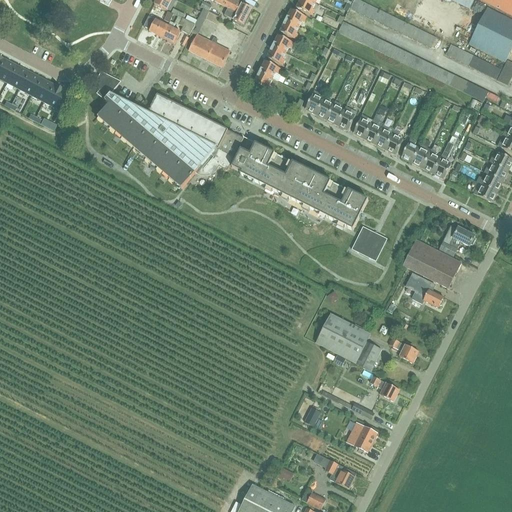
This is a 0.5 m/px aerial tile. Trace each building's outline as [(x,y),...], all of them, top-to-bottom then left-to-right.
[(172,0),(157,0),(154,6),(166,12),(172,0)] [(208,0),(227,10),(224,17),(233,22),(232,24),(243,29),(248,19),(247,19),(251,10),(242,6),(244,0),(208,0)] [(315,5),(305,0),(300,0),(296,9),(312,17),(314,12),(312,11),(315,5)] [(355,0),(354,0),(352,7),(350,10),(355,13),(360,2),(355,0)] [(407,14),(411,0),(397,0),(395,10),(407,14)] [(511,0),(446,0),(469,11),(474,0),(477,0),(511,17),(511,0)] [(355,13),(359,15),(364,5),(360,2),(355,13)] [(200,8),(209,12),(211,7),(203,3),(200,8)] [(364,5),(359,15),(364,17),(369,7),(364,5)] [(364,17),(369,19),(374,9),(369,7),(364,17)] [(374,9),(369,19),(374,22),(379,11),(374,9)] [(511,22),(487,10),(473,37),(469,45),(505,63),(509,55),(511,48),(511,22)] [(173,16),(174,16),(178,18),(178,17),(184,20),(185,17),(175,12),(173,11),(171,15),(173,16)] [(203,11),(195,26),(201,29),(209,14),(203,11)] [(291,11),(285,22),(298,29),(301,23),(304,24),(306,19),(291,11)] [(374,22),(378,24),(384,14),(379,11),(374,22)] [(164,21),(169,24),(170,23),(174,16),(173,16),(171,15),(168,13),(164,21)] [(378,24),(383,26),(388,16),(384,14),(378,24)] [(383,26),(388,29),(393,18),(388,16),(383,26)] [(181,32),(186,34),(191,24),(184,20),(178,17),(178,18),(175,24),(183,28),(181,32)] [(388,29),(393,31),(398,21),(393,18),(388,29)] [(149,33),(162,39),(167,28),(155,21),(149,33)] [(393,31),(398,33),(403,23),(398,21),(393,31)] [(298,29),(285,22),(280,33),(295,41),(298,36),(295,35),(298,29)] [(170,23),(169,24),(167,28),(162,39),(174,46),(180,34),(173,30),(175,26),(170,23)] [(398,33),(402,36),(407,25),(403,23),(398,33)] [(227,59),(230,53),(216,46),(218,41),(213,39),(211,44),(197,37),(201,29),(195,26),(191,24),(186,34),(190,36),(191,34),(196,37),(188,53),(221,69),(227,59)] [(343,36),(348,26),(343,24),(338,33),(343,36)] [(407,38),(412,28),(407,25),(402,36),(407,38)] [(343,36),(348,38),(353,28),(348,26),(343,36)] [(348,38),(353,41),(358,31),(353,28),(348,38)] [(407,38),(412,40),(417,30),(412,28),(407,38)] [(417,30),(412,40),(417,43),(422,32),(417,30)] [(353,41),(358,43),(362,33),(358,31),(353,41)] [(417,43),(421,45),(426,35),(422,32),(417,43)] [(358,43),(362,45),(367,35),(362,33),(358,43)] [(363,46),(367,48),(372,38),(367,35),(362,45),(363,46)] [(421,45),(426,47),(431,37),(426,35),(421,45)] [(278,37),(272,48),(285,55),(288,49),(291,50),(293,45),(278,37)] [(436,39),(431,37),(426,47),(431,50),(436,39)] [(367,48),(372,50),(377,40),(372,38),(367,48)] [(377,40),(372,50),(374,51),(377,52),(382,42),(377,40)] [(377,52),(382,55),(386,45),(382,42),(377,52)] [(382,55),(386,57),(391,47),(386,45),(382,55)] [(445,56),(450,59),(455,48),(450,46),(445,56)] [(354,48),(351,55),(357,58),(361,48),(357,47),(356,49),(354,48)] [(386,57),(391,59),(396,49),(391,47),(386,57)] [(285,55),(272,48),(266,59),(282,67),(284,62),(282,61),(285,55)] [(455,48),(450,59),(454,61),(459,51),(455,48)] [(391,59),(396,62),(401,52),(396,49),(391,59)] [(454,61),(459,63),(464,53),(459,51),(454,61)] [(396,62),(401,64),(406,54),(401,52),(396,62)] [(346,56),(338,53),(336,58),(343,61),(346,56)] [(459,63),(464,65),(469,55),(464,53),(459,63)] [(406,66),(410,56),(406,54),(401,64),(406,66)] [(469,55),(464,65),(468,68),(473,57),(469,55)] [(406,66),(411,69),(415,59),(410,56),(406,66)] [(468,68),(473,70),(478,60),(473,57),(468,68)] [(415,59),(411,69),(415,71),(420,61),(415,59)] [(16,67),(3,60),(0,66),(0,81),(6,85),(16,67)] [(473,70),(477,72),(482,62),(478,60),(473,70)] [(415,71),(420,73),(425,63),(420,61),(415,71)] [(477,72),(482,74),(487,64),(482,62),(477,72)] [(265,63),(259,74),(272,81),(275,75),(278,76),(280,71),(265,63)] [(420,73),(425,76),(430,66),(425,63),(420,73)] [(492,66),(487,64),(482,74),(487,77),(492,66)] [(425,76),(430,78),(435,68),(430,66),(425,76)] [(487,77),(491,79),(496,69),(492,66),(487,77)] [(28,73),(16,67),(6,85),(18,91),(28,73)] [(511,76),(511,70),(505,67),(502,72),(511,77),(511,76)] [(430,78),(435,80),(439,70),(435,68),(430,78)] [(501,71),(496,69),(491,79),(496,81),(501,71)] [(435,80),(439,83),(444,73),(439,70),(435,80)] [(511,77),(502,72),(500,77),(509,82),(511,77)] [(40,79),(28,73),(18,91),(31,98),(40,79)] [(95,85),(95,86),(100,90),(96,95),(105,102),(111,95),(121,83),(108,77),(101,73),(96,83),(95,85)] [(439,83),(444,85),(449,75),(444,73),(439,83)] [(272,81),(259,74),(253,85),(269,93),(271,88),(269,87),(272,81)] [(444,85),(449,87),(454,77),(449,75),(444,85)] [(449,87),(454,90),(459,80),(454,77),(449,87)] [(509,82),(500,77),(497,82),(507,87),(509,82)] [(53,86),(40,79),(31,98),(43,104),(53,86)] [(454,90),(459,92),(463,82),(459,80),(454,90)] [(459,92),(464,94),(468,84),(463,82),(459,92)] [(464,94),(468,97),(473,87),(468,84),(464,94)] [(65,92),(53,86),(43,104),(56,111),(65,92)] [(468,97),(473,99),(478,89),(473,87),(468,97)] [(473,99),(478,101),(483,91),(478,89),(473,99)] [(361,95),(357,103),(361,106),(365,97),(367,93),(362,91),(361,95)] [(483,91),(478,101),(483,104),(488,94),(483,91)] [(305,111),(316,117),(325,99),(324,99),(323,102),(317,100),(319,96),(314,93),(305,111)] [(171,154),(183,164),(196,174),(198,172),(200,173),(203,175),(207,175),(211,174),(215,172),(218,169),(219,167),(227,172),(242,143),(230,137),(229,138),(225,137),(218,151),(204,144),(190,137),(176,130),(162,123),(148,116),(148,115),(111,96),(111,95),(105,102),(110,106),(112,103),(124,114),(136,124),(148,134),(160,144),(171,154)] [(157,96),(148,115),(148,116),(162,123),(172,104),(157,96)] [(316,117),(326,122),(335,104),(333,108),(328,105),(329,101),(325,99),(316,117)] [(472,100),(469,107),(478,112),(482,105),(472,100)] [(110,130),(124,114),(112,103),(110,106),(98,120),(110,130)] [(172,104),(162,123),(176,130),(186,111),(172,104)] [(326,122),(337,127),(346,109),(345,109),(344,113),(338,110),(340,106),(335,104),(326,122)] [(346,109),(337,127),(348,132),(355,118),(349,115),(351,112),(346,109)] [(384,118),(387,111),(382,109),(379,115),(384,118)] [(186,111),(176,130),(190,137),(200,117),(186,111)] [(122,140),(136,124),(124,114),(110,130),(122,140)] [(200,117),(190,137),(204,144),(214,124),(200,117)] [(353,135),(364,141),(373,123),(372,123),(371,126),(365,124),(367,120),(362,117),(353,135)] [(511,128),(511,122),(506,120),(503,124),(509,126),(511,128)] [(50,123),(47,129),(53,132),(56,127),(50,123)] [(364,141),(374,146),(383,128),(381,132),(376,129),(378,125),(373,123),(364,141)] [(464,128),(462,131),(468,134),(473,126),(466,123),(464,128)] [(134,150),(148,134),(136,124),(122,140),(134,150)] [(214,124),(204,144),(218,151),(225,137),(228,132),(214,124)] [(511,140),(511,128),(509,126),(509,127),(511,128),(509,134),(506,132),(503,137),(511,140)] [(374,146),(385,151),(394,133),(392,137),(386,134),(388,131),(383,128),(374,146)] [(399,136),(394,133),(385,151),(396,157),(403,142),(397,140),(399,136)] [(134,150),(146,160),(160,144),(148,134),(134,150)] [(511,154),(511,140),(503,137),(507,139),(504,144),(500,143),(498,147),(511,154)] [(440,161),(433,175),(444,181),(451,167),(445,164),(447,160),(455,143),(450,140),(449,144),(448,143),(442,158),(440,161)] [(401,159),(412,165),(421,147),(420,147),(419,150),(413,148),(415,144),(410,142),(401,159)] [(157,170),(171,154),(160,144),(146,160),(157,170)] [(368,202),(256,145),(250,156),(241,151),(232,169),(241,174),(240,176),(353,232),(368,202)] [(421,147),(412,165),(422,170),(431,152),(429,156),(424,153),(426,149),(421,147)] [(422,170),(433,175),(440,161),(434,158),(436,155),(431,152),(422,170)] [(157,170),(169,180),(183,164),(171,154),(157,170)] [(493,166),(507,173),(511,163),(511,161),(499,155),(496,161),(492,159),(490,164),(493,166)] [(182,191),(196,174),(183,164),(169,180),(182,191)] [(502,183),(507,173),(493,166),(490,172),(487,170),(484,175),(488,177),(488,176),(502,183)] [(497,194),(502,183),(488,176),(488,177),(485,181),(479,178),(476,184),(479,185),(482,187),(483,187),(497,194)] [(452,178),(449,185),(455,188),(458,181),(452,178)] [(463,187),(467,191),(473,185),(469,180),(463,187)] [(483,187),(482,187),(480,193),(476,191),(473,196),(491,205),(497,194),(483,187)] [(387,241),(363,228),(352,251),(376,263),(387,241)] [(443,244),(439,251),(453,258),(458,248),(458,247),(460,244),(469,248),(470,246),(472,247),(475,241),(473,240),(475,238),(464,232),(464,231),(459,228),(459,230),(458,229),(457,231),(451,228),(442,244),(443,244)] [(448,291),(461,265),(416,242),(402,268),(448,291)] [(413,275),(406,289),(415,294),(412,301),(422,306),(424,303),(438,310),(439,308),(442,307),(443,304),(442,302),(443,299),(432,294),(436,287),(413,275)] [(334,294),(327,298),(332,304),(338,299),(334,294)] [(370,372),(381,350),(367,343),(370,336),(330,315),(315,345),(370,372)] [(383,327),(379,333),(385,336),(389,330),(383,327)] [(413,366),(419,353),(412,350),(413,347),(407,344),(405,347),(393,341),(390,347),(402,353),(399,359),(413,366)] [(337,357),(334,364),(341,368),(345,361),(337,357)] [(394,403),(400,391),(374,378),(370,384),(383,391),(380,396),(394,403)] [(372,420),(375,415),(355,405),(352,410),(372,420)] [(312,410),(305,423),(305,424),(314,428),(321,414),(312,410)] [(345,421),(342,428),(347,431),(351,424),(345,421)] [(368,454),(371,447),(378,435),(356,425),(347,444),(368,454)] [(321,457),(319,462),(323,464),(321,468),(326,471),(326,472),(332,476),(330,481),(336,484),(350,491),(355,479),(343,473),(344,469),(331,462),(321,457)] [(283,469),(279,477),(286,480),(290,473),(283,469)] [(253,486),(239,511),(285,511),(289,505),(253,486)] [(305,496),(302,502),(320,511),(326,502),(312,494),(313,492),(307,489),(304,496),(305,496)] [(233,511),(236,505),(231,503),(227,511),(233,511)]
